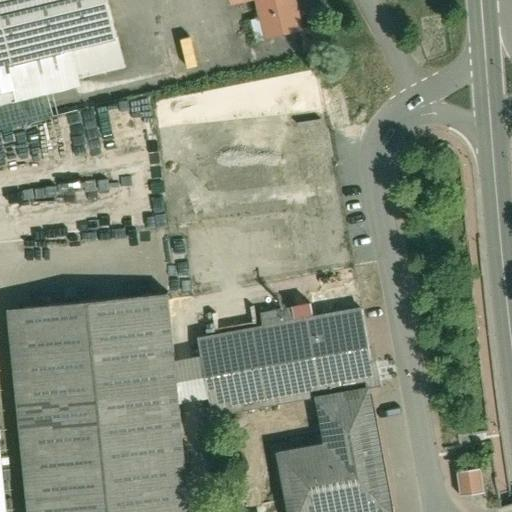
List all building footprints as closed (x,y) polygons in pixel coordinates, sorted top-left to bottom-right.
[(0,0),(0,80),(77,64),(80,77),(126,67),(110,0),(0,0)] [(294,0),(234,0),(236,6),(252,2),(261,39),(302,29),(294,0)] [(188,511),(178,399),(208,394),(212,415),(315,396),(322,436),(274,445),(286,511),(393,511),(394,511),(371,385),(383,383),(377,351),(370,353),(360,302),(302,313),(300,302),(282,306),(279,295),(256,300),(260,321),(196,332),(200,350),(174,355),(167,284),(6,299),(26,511),(188,511)] [(0,511),(16,511),(0,341),(0,511)] [(461,494),(485,491),(481,466),(457,469),(461,494)]
